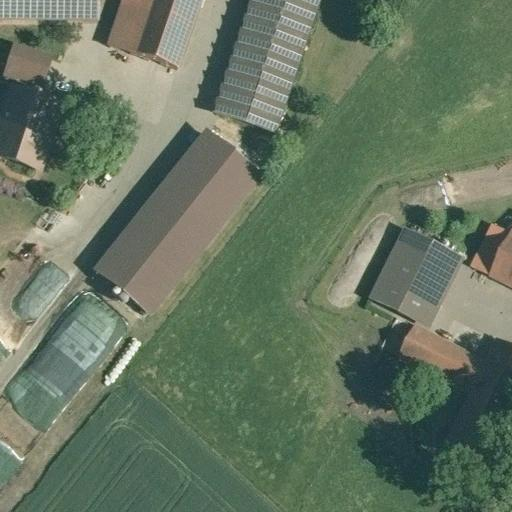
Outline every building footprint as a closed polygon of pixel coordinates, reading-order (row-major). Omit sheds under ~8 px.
[(150,0),(122,0),(113,28),(124,32),(138,37),(150,0)] [(150,0),(138,37),(124,32),(118,49),(133,54),(132,56),(178,71),(201,0),(150,0)] [(254,0),(216,114),(274,133),(318,0),(254,0)] [(50,60),(16,49),(7,76),(19,80),(40,87),(42,87),(50,60)] [(40,87),(19,80),(15,92),(14,92),(0,136),(0,156),(40,170),(60,107),(36,99),(40,87)] [(215,135),(99,277),(149,318),(265,176),(215,135)] [(511,234),(496,227),(476,270),(493,278),(511,237),(511,234)] [(463,262),(408,235),(386,278),(441,306),(463,262)] [(511,237),(493,278),(511,287),(511,237)] [(441,306),(386,278),(374,301),(430,328),(441,306)] [(490,365),(417,328),(401,361),(474,397),(490,365)] [(511,421),(511,346),(502,342),(474,397),(446,451),(460,458),(463,452),(490,465),(511,421)]
